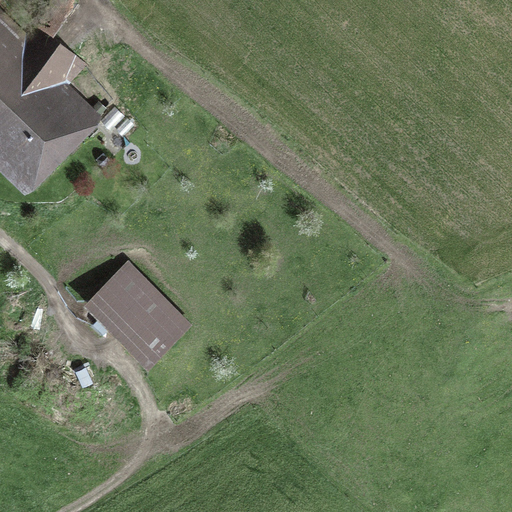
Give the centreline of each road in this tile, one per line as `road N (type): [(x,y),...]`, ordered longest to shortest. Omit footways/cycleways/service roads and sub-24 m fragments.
road 1 (track): [(399,265),(142,49),(96,0)]
road 2 (track): [(65,511),(122,476),(148,433),(146,397),(127,366),(77,337),(61,302),(0,238)]
